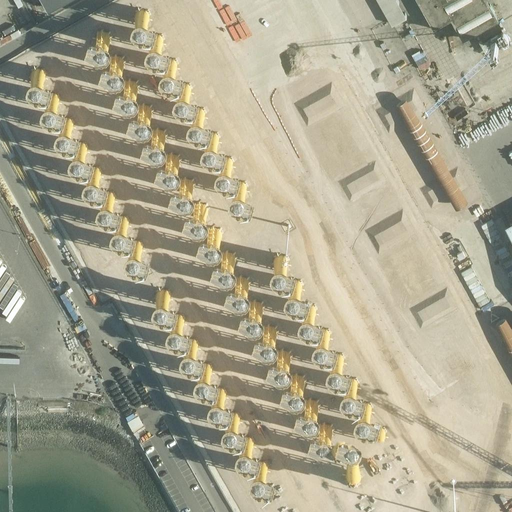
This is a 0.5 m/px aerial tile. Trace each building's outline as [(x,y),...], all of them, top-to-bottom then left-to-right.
[(111,0),(0,56),(0,112),(88,284),(108,285),(113,293),(140,279),(141,271),(128,270),(137,256),(348,149),(340,134),(324,134),(339,126),(332,113),(331,116),(330,113),(323,123),(313,123),(313,106),(319,103),(322,108),(325,108),(269,0),(111,0)] [(378,0),(392,23),(406,15),(397,0),(378,0)] [(418,0),(433,27),(451,17),(463,38),(498,18),(487,0),(418,0)] [(378,191),(132,312),(229,508),(257,494),(245,471),(469,360),(421,264),(452,249),(438,220),(401,238),(378,191)] [(451,283),(467,281),(466,274),(451,275),(451,283)] [(502,334),(480,344),(486,357),(508,347),(502,334)] [(511,511),(511,428),(503,410),(296,511),(511,511)]
